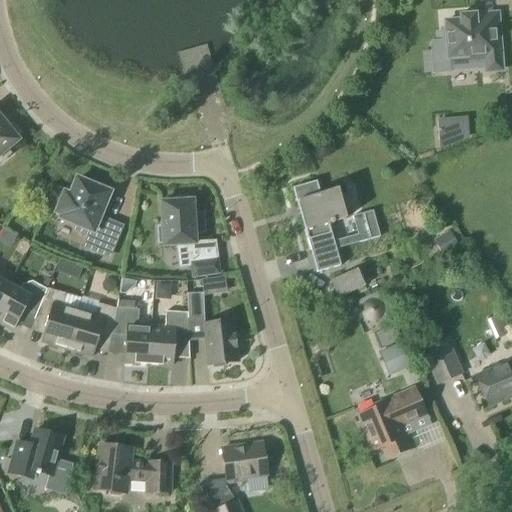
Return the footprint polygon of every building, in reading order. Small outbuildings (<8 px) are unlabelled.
[(499,58),(496,14),(474,16),(474,14),(458,15),(458,21),(444,22),(444,28),(443,32),(442,36),(442,41),(442,42),(429,43),(432,76),(451,74),(451,73),(482,71),(483,75),(501,74),(499,58)] [(6,127),(0,119),(0,162),(9,155),(6,150),(17,141),(15,138),(20,134),(11,124),(6,127)] [(93,187),(75,180),(68,197),(63,194),(55,213),(61,215),(59,219),(75,226),(74,230),(95,239),(91,250),(107,257),(119,227),(97,218),(108,193),(105,192),(106,188),(95,183),(93,187)] [(318,195),(315,182),(291,189),(316,273),(339,267),(327,224),(344,219),(336,190),(318,195)] [(187,201),(187,197),(174,198),(175,202),(159,203),(160,227),(156,227),(157,244),(162,244),(162,247),(194,245),(193,234),(198,233),(197,214),(192,214),(191,201),(187,201)] [(365,247),(386,243),(384,233),(363,238),(365,247)] [(59,260),(54,273),(66,277),(70,264),(59,260)] [(191,278),(217,274),(215,260),(190,264),(191,278)] [(337,299),(363,288),(355,270),(330,281),(337,299)] [(36,314),(46,290),(30,282),(21,284),(18,292),(7,286),(0,298),(0,324),(11,331),(21,312),(25,311),(35,316),(36,314)] [(65,351),(77,311),(61,307),(64,294),(46,289),(46,290),(36,314),(48,318),(40,343),(65,351)] [(187,319),(203,319),(202,294),(186,295),(187,319)] [(110,336),(115,309),(96,304),(93,316),(77,311),(65,351),(90,358),(98,332),(110,336)] [(147,365),(149,328),(136,327),(137,310),(115,309),(110,336),(125,337),(123,363),(147,365)] [(149,328),(147,365),(171,367),(173,341),(187,342),(186,314),(164,312),(163,329),(149,328)] [(232,336),(231,322),(203,325),(208,366),(211,365),(212,370),(224,368),(224,364),(236,362),(234,349),(237,349),(235,336),(232,336)] [(387,378),(412,368),(402,343),(377,354),(387,378)] [(436,385),(460,375),(449,351),(426,362),(436,385)] [(487,408),(511,396),(511,361),(474,377),(487,408)] [(402,438),(428,427),(413,389),(374,406),(375,408),(357,416),(371,451),(380,447),(385,459),(408,450),(402,438)] [(465,390),(449,389),(448,409),(464,410),(465,390)] [(35,474),(52,479),(64,438),(32,429),(28,445),(15,441),(5,474),(32,482),(35,474)] [(225,485),(244,482),(244,479),(265,476),(264,466),(269,459),(262,454),(261,444),(220,450),(225,485)] [(146,464),(136,464),(128,463),(130,450),(99,446),(93,490),(107,492),(109,496),(118,497),(121,494),(124,494),(126,480),(136,482),(146,482),(146,493),(168,494),(169,463),(146,463),(146,464)] [(239,511),(236,502),(212,511),(239,511)]
